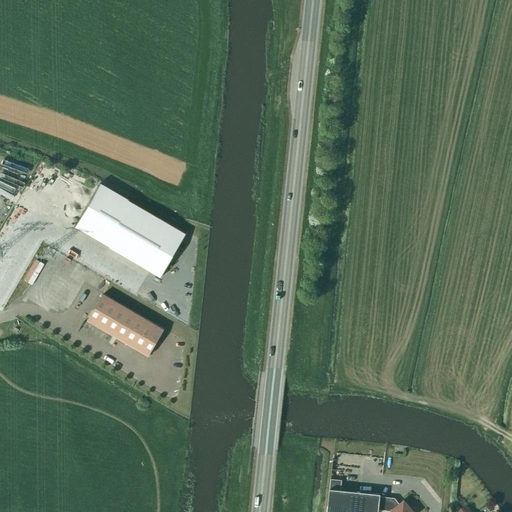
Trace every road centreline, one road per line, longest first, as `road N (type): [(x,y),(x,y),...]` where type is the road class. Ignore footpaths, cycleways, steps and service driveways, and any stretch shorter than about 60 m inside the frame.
road 1 (trunk): [(260,511),(312,0)]
road 2 (track): [(511,439),(471,415),(394,393)]
